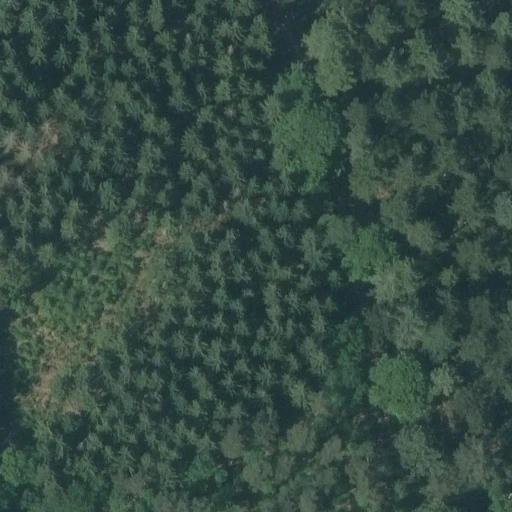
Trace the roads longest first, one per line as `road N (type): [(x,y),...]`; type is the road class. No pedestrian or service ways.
road 1 (track): [(278,0),(404,511)]
road 2 (track): [(0,2),(463,0),(511,24)]
